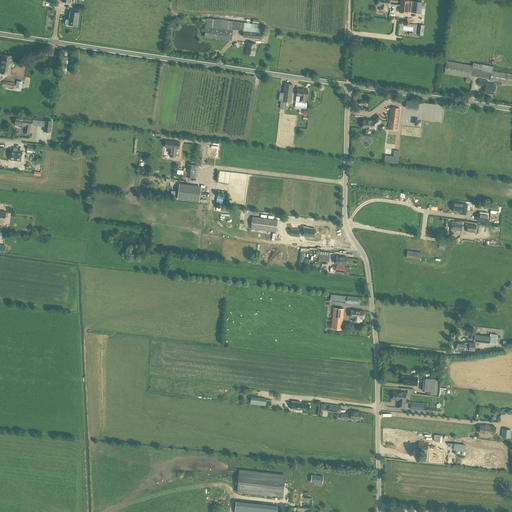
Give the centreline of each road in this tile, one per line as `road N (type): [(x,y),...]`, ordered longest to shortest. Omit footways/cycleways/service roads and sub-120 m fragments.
road 1 (unclassified): [(377,511),(369,277),(344,223),(347,85)]
road 2 (unclassified): [(347,85),(0,33)]
road 3 (unclassified): [(511,108),(347,85)]
road 4 (unknown): [(375,344),(511,347)]
